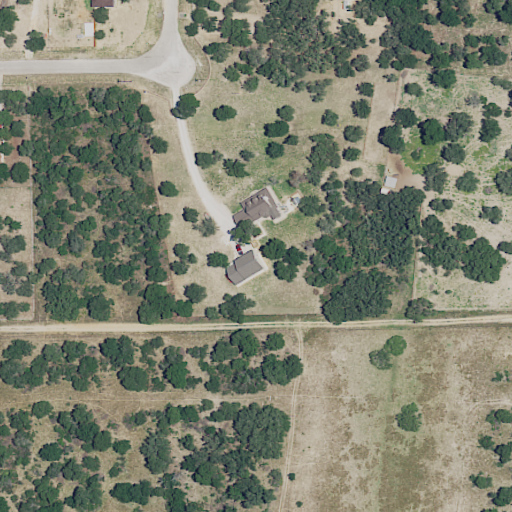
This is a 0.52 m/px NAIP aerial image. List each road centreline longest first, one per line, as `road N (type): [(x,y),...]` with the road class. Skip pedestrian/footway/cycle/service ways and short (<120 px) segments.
road 1 (residential): [(0,327),(368,326),(511,317)]
road 2 (residential): [(170,66),(0,68)]
